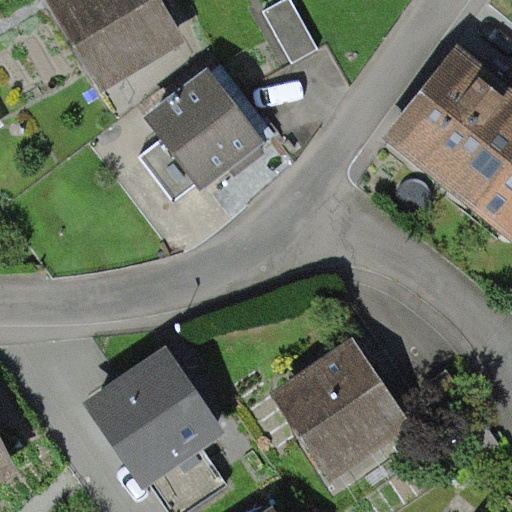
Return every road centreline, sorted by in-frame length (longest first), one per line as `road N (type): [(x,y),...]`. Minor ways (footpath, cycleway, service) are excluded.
road 1 (residential): [(441,0),(311,183),(227,262),(145,291),(0,303)]
road 2 (unknown): [(43,303),(130,511)]
